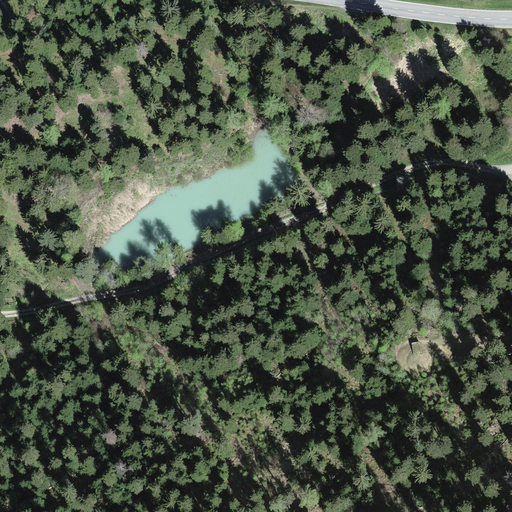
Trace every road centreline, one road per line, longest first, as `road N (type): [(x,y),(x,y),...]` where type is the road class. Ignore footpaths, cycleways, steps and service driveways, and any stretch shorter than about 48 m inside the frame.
road 1 (track): [(0,313),(138,289),(401,172),(452,164),(511,171)]
road 2 (tertiary): [(349,0),(511,18)]
